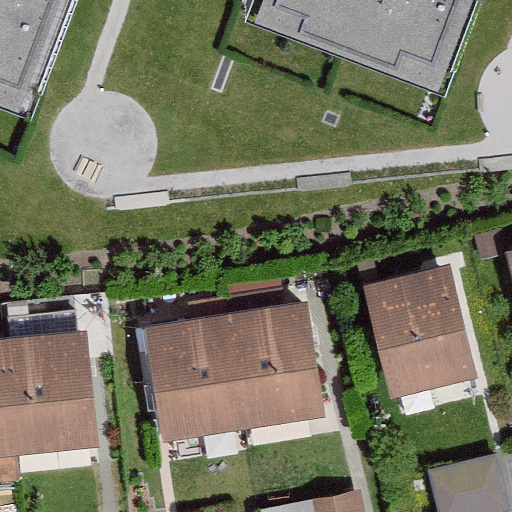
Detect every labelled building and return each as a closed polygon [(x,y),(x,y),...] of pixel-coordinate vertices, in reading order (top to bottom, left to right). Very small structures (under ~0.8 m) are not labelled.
[(80,0),(0,0),(0,87),(41,103),(80,0)] [(475,0),(273,0),(267,18),(443,84),(475,0)] [(453,266),(369,289),(399,398),(483,375),(453,266)] [(312,305),(154,334),(173,441),(332,412),(312,305)] [(106,450),(96,332),(0,340),(0,486),(24,484),(22,457),(106,450)] [(495,511),(509,509),(497,460),(433,476),(441,511),(495,511)] [(361,511),(359,496),(310,506),(311,511),(361,511)]
